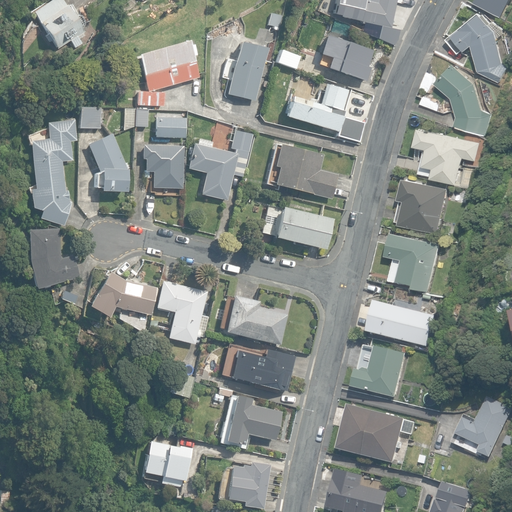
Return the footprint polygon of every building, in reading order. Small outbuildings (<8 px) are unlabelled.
[(52,40),(57,49),(70,41),(75,48),(82,43),(79,39),(84,36),(83,33),(84,32),(83,29),(85,22),(81,15),(77,14),(70,3),(65,5),(61,0),(48,0),(32,12),(47,34),(45,36),(49,42),(52,40)] [(390,28),(395,0),(376,0),(376,3),(364,0),(363,0),(334,0),(333,8),(338,12),(337,17),(380,26),(377,39),(393,45),(397,40),(399,30),(390,28)] [(477,0),(476,3),(501,17),(510,0),(477,0)] [(322,13),(328,16),(331,10),(324,7),(322,13)] [(271,29),(278,31),(282,16),(270,13),(267,25),(272,26),(271,29)] [(504,63),(495,32),(479,13),(447,39),(460,54),(471,45),(479,70),(499,82),(508,66),(504,63)] [(326,67),(364,81),(369,67),(366,66),(371,51),(325,35),(318,54),(329,57),(326,67)] [(188,46),(186,40),(137,54),(147,91),(197,78),(191,56),(196,55),(193,44),(188,46)] [(226,94),(254,100),(267,48),(239,41),(226,94)] [(294,68),(295,68),(299,56),(280,50),(276,62),(294,68)] [(274,74),(287,78),(290,69),(278,64),(274,74)] [(454,125),(485,135),(491,112),(483,109),(475,84),(454,64),(436,83),(452,98),(457,116),(454,125)] [(284,116),(337,131),(341,117),(338,116),(340,110),(341,110),(347,90),(324,83),(319,103),(315,102),(305,100),(291,96),(290,95),(284,116)] [(305,100),(315,102),(319,90),(310,87),(305,100)] [(137,105),(163,106),(163,92),(137,91),(137,105)] [(79,128),(99,129),(100,108),(80,107),(79,128)] [(134,126),(146,126),(147,109),(135,109),(134,126)] [(184,138),(184,118),(154,117),(154,137),(184,138)] [(38,217),(63,226),(70,202),(68,201),(67,190),(64,190),(61,161),(71,160),(69,141),(75,140),(73,119),(46,122),(47,138),(29,141),(34,188),(30,189),(32,207),(40,210),(38,217)] [(432,177),(458,183),(464,157),(477,160),(481,142),(420,127),(416,145),(428,148),(424,165),(435,167),(432,177)] [(230,148),(235,149),(248,153),(252,134),(234,130),(230,148)] [(100,190),(125,191),(127,170),(111,133),(87,143),(98,170),(101,169),(100,190)] [(237,153),(235,152),(210,147),(212,142),(198,139),(196,144),(193,143),(187,168),(205,172),(200,194),(226,200),(232,175),(237,153)] [(273,183),(330,198),(337,174),(336,174),(318,170),(322,155),(279,144),(273,166),(277,167),(273,183)] [(152,187),(181,188),(183,146),(142,145),(142,158),(145,158),(145,171),(153,171),(152,187)] [(235,149),(235,152),(237,153),(232,175),(242,177),(248,153),(235,149)] [(400,223),(439,232),(449,188),(405,178),(400,199),(406,200),(400,223)] [(301,244),(323,249),(330,218),(309,214),(310,212),(280,205),(279,210),(266,207),(260,233),(275,236),(275,238),(292,241),(291,245),(300,247),(301,244)] [(27,258),(34,287),(78,277),(73,255),(61,257),(59,254),(59,228),(26,229),(27,258)] [(413,286),(429,290),(441,243),(393,231),(387,254),(404,258),(398,279),(414,283),(413,286)] [(88,305),(107,316),(114,306),(150,314),(156,287),(123,279),(108,271),(88,305)] [(167,337),(194,344),(196,335),(203,337),(208,316),(201,315),(206,291),(161,280),(155,307),(173,311),(167,337)] [(223,331),(279,344),(286,314),(257,307),(259,301),(232,294),(223,331)] [(369,332),(428,346),(436,316),(376,302),(369,332)] [(357,369),(353,387),(397,397),(407,353),(376,346),(370,372),(357,369)] [(229,376),(286,390),(291,371),(272,366),(274,359),(236,349),(229,376)] [(171,392),(189,397),(194,376),(176,371),(171,392)] [(217,394),(230,397),(232,390),(219,387),(217,394)] [(224,439),(243,444),(245,432),(274,439),(281,411),(249,404),(250,398),(235,394),(224,439)] [(479,451),(491,457),(511,413),(511,407),(489,397),(478,420),(468,415),(459,434),(482,445),(479,451)] [(412,435),(415,422),(350,406),(339,449),(395,463),(402,433),(412,435)] [(149,434),(141,467),(161,472),(159,480),(178,484),(175,496),(191,499),(203,447),(149,434)] [(242,505),(262,508),(270,464),(250,460),(249,467),(244,466),(243,469),(232,467),(231,472),(229,472),(225,498),(243,501),(242,505)] [(401,511),(405,494),(376,487),(378,480),(370,478),(370,476),(357,473),(355,481),(353,481),(346,510),(356,511),(401,511)] [(442,501),(466,509),(472,491),(443,482),(438,498),(442,499),(442,501)] [(0,503),(0,506),(9,507),(10,491),(1,490),(0,503)] [(465,511),(466,510),(439,500),(434,511),(465,511)]
